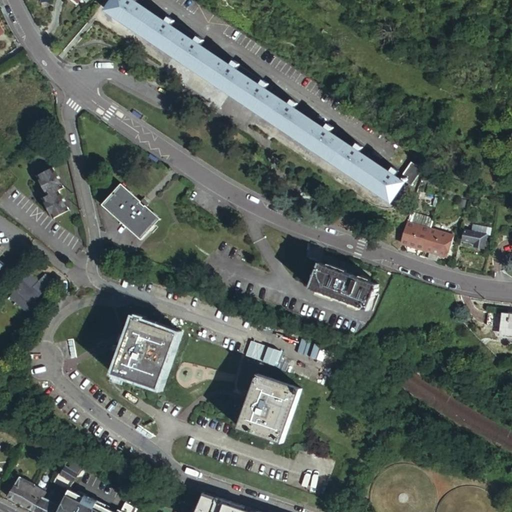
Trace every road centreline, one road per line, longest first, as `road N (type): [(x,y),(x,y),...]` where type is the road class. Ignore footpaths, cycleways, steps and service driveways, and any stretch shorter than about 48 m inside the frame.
road 1 (residential): [(71,87),(68,118),(93,231),(91,267),(98,282),(126,296),(66,311),(38,362),(172,471),(288,511)]
road 2 (residential): [(511,289),(436,273),(280,219),(71,87)]
